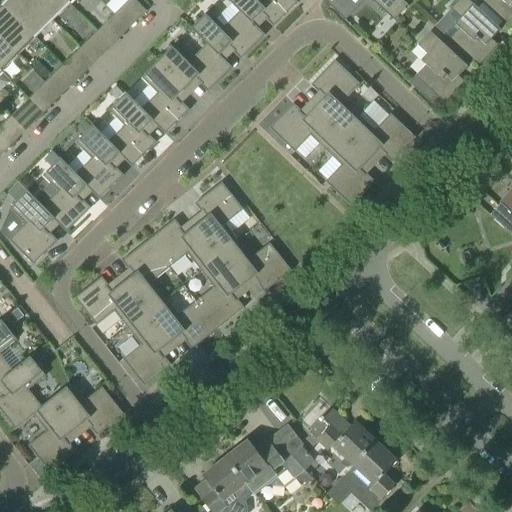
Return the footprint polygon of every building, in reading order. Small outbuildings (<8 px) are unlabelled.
[(31,0),(9,0),(4,6),(36,39),(53,22),(31,0)] [(65,0),(31,0),(53,22),(71,5),(65,0)] [(130,0),(125,5),(140,20),(147,13),(134,0),(130,0)] [(227,0),(240,13),(252,24),(262,14),(268,19),(267,21),(274,28),(298,4),(294,0),(227,0)] [(407,6),(400,0),(323,0),(336,11),(346,0),(370,0),(383,12),(392,21),(407,6)] [(500,30),(467,0),(459,0),(451,9),(460,18),(455,24),(459,29),(449,40),(478,66),(492,51),(486,46),(500,30)] [(511,0),(486,0),(483,4),(511,30),(511,28),(511,0)] [(4,6),(0,9),(0,36),(19,56),(36,39),(4,6)] [(265,36),(252,24),(240,13),(224,28),(209,12),(191,30),(207,45),(219,57),(219,56),(229,46),(235,52),(234,53),(241,60),(265,36)] [(112,47),(119,40),(105,25),(97,32),(112,47)] [(97,32),(90,39),(105,54),(112,47),(97,32)] [(466,66),(429,32),(417,45),(426,55),(421,61),(425,65),(415,76),(444,103),(458,87),(452,82),(466,66)] [(0,36),(0,71),(2,73),(19,56),(0,36)] [(232,69),(219,56),(219,57),(207,45),(191,60),(176,45),(159,62),(186,89),(196,79),(202,85),(201,86),(208,93),(232,69)] [(78,81),(85,74),(70,59),(63,66),(78,81)] [(325,97),(315,108),(343,134),(359,117),(344,102),(360,85),(335,61),(311,86),(318,93),(319,92),(325,97)] [(153,121),(153,122),(165,135),(190,111),(182,104),(181,105),(176,100),(186,89),(159,62),(142,79),(157,94),(142,110),(153,121)] [(56,73),(70,88),(78,81),(63,66),(56,73)] [(119,101),(125,95),(118,88),(112,94),(119,101)] [(43,115),(50,108),(36,93),(28,100),(43,115)] [(153,121),(142,110),(126,94),(125,95),(119,101),(109,111),(124,127),(109,142),(121,154),(120,155),(132,168),(157,144),(149,136),(148,138),(143,132),(153,122),(153,121)] [(28,100),(21,107),(36,122),(43,115),(28,100)] [(343,134),(315,108),(305,118),(299,113),(301,111),(293,104),(269,129),(294,153),(310,137),(326,151),(343,134)] [(375,132),(359,117),(343,134),(370,160),(380,150),(386,155),(384,157),(392,164),(416,139),(391,115),(375,132)] [(84,135),(91,128),(84,121),(77,128),(84,135)] [(0,140),(9,149),(16,142),(1,127),(0,128),(0,140)] [(88,187),(87,188),(99,200),(124,176),(116,169),(115,170),(110,165),(120,155),(121,154),(109,142),(93,127),(91,128),(84,135),(76,144),(91,160),(76,175),(88,187)] [(343,134),(326,151),(341,166),(325,183),(350,207),(374,182),(367,175),(366,176),(360,171),(370,160),(343,134)] [(0,140),(0,154),(1,156),(9,149),(0,140)] [(45,160),(52,167),(60,159),(53,152),(45,160)] [(88,187),(76,175),(60,159),(52,167),(43,177),(58,192),(43,208),(55,219),(54,220),(66,233),(91,209),(83,202),(82,203),(77,197),(87,188),(88,187)] [(196,227),(219,257),(238,242),(225,225),(243,211),(222,183),(195,205),(201,213),(202,212),(207,218),(196,227)] [(17,203),(27,192),(20,184),(9,195),(17,203)] [(511,185),(506,192),(509,195),(489,216),(511,237),(511,185)] [(44,230),(54,220),(55,219),(43,208),(27,192),(17,203),(10,209),(25,225),(9,241),(33,266),(58,242),(50,234),(49,236),(44,230)] [(201,272),(219,257),(196,227),(184,236),(180,230),(181,229),(175,221),(148,241),(170,269),(187,255),(201,272)] [(134,275),(123,284),(146,314),(165,299),(152,282),(170,269),(148,241),(122,262),(128,270),(129,269),(134,275)] [(219,257),(243,287),(254,278),(259,284),(258,285),(264,293),(291,272),(270,244),(252,259),(238,242),(219,257)] [(243,287),(219,257),(201,272),(214,288),(196,302),(218,330),(244,309),(238,301),(236,302),(232,296),(243,287)] [(128,329),(146,314),(123,284),(111,293),(107,287),(108,286),(102,278),(75,299),(96,326),(114,312),(128,329)] [(146,314),(170,344),(181,335),(186,341),(185,342),(191,350),(218,330),(196,302),(179,316),(165,299),(146,314)] [(17,309),(1,321),(7,329),(23,317),(17,309)] [(146,314),(128,329),(141,346),(123,360),(144,387),(171,366),(165,358),(163,359),(159,353),(170,344),(146,314)] [(0,383),(1,383),(0,382),(0,381),(13,371),(0,355),(0,353),(17,341),(7,329),(1,321),(0,322),(0,383)] [(30,358),(13,371),(0,381),(0,382),(1,383),(9,394),(3,399),(2,397),(0,398),(0,411),(15,430),(33,416),(37,413),(36,412),(42,408),(28,391),(46,377),(30,358)] [(51,400),(75,431),(87,422),(92,428),(90,429),(97,437),(124,415),(102,388),(84,402),(70,385),(51,400)] [(51,400),(42,408),(36,412),(37,413),(33,416),(46,432),(28,447),(50,474),(77,453),(70,445),(69,446),(64,440),(75,431),(51,400)] [(353,467),(376,442),(355,422),(351,427),(332,409),(309,434),(328,452),(332,448),(353,467)] [(289,426),(279,434),(294,453),(292,455),(307,469),(314,462),(301,448),(304,445),(289,426)] [(225,459),(246,484),(254,494),(265,485),(284,488),(304,472),(307,469),(292,455),(294,453),(279,434),(267,442),(272,448),(261,457),(248,441),(225,459)] [(385,476),(398,462),(376,442),(353,467),(349,471),(333,487),(330,492),(327,494),(336,503),(339,506),(351,493),(370,511),(371,511),(382,502),(396,486),(385,476)] [(202,477),(205,480),(193,490),(201,501),(211,511),(246,511),(245,501),(254,494),(246,484),(225,459),(202,477)]
